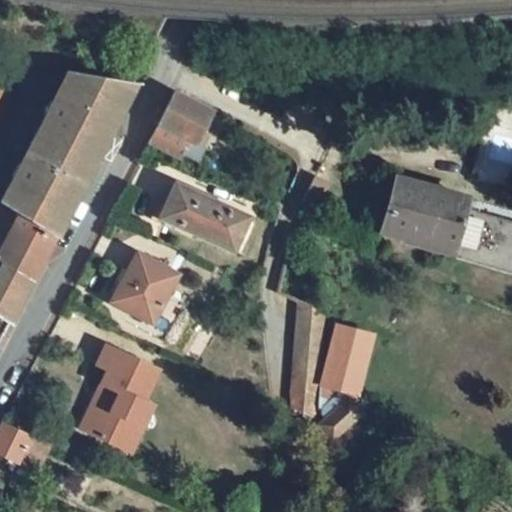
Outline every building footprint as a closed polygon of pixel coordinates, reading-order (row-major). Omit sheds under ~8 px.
[(69,72),(0,200),(0,204),(55,236),(136,83),(69,72)] [(0,119),(13,96),(0,89),(0,119)] [(176,92),(149,145),(180,161),(182,156),(198,163),(205,148),(195,143),(211,111),(176,92)] [(313,178),(299,208),(313,215),(328,185),(313,178)] [(466,198),(397,178),(382,228),(453,248),(464,208),(466,198)] [(247,218),(175,184),(159,218),(233,252),(247,218)] [(275,198),(271,208),(280,212),(284,201),(275,198)] [(0,261),(33,281),(55,236),(0,204),(0,261)] [(137,252),(110,302),(152,324),(179,274),(137,252)] [(0,318),(11,325),(33,281),(0,261),(0,318)] [(325,313),(299,301),(291,408),(317,418),(318,404),(320,386),(319,385),(317,385),(318,377),(325,313)] [(373,336),(337,326),(320,386),(343,392),(357,395),(373,336)] [(158,373),(107,349),(99,367),(110,373),(83,431),(123,450),(135,425),(144,429),(153,408),(144,404),(158,373)] [(327,416),(317,426),(332,442),(363,415),(349,398),(343,392),(320,386),(318,404),(327,416)] [(2,421),(0,426),(0,455),(16,463),(18,460),(38,470),(51,444),(2,421)] [(135,425),(123,450),(132,454),(144,429),(135,425)] [(356,511),(338,483),(322,493),(332,511),(356,511)]
